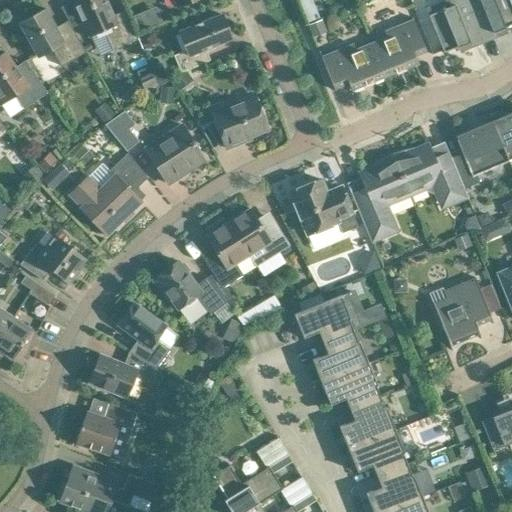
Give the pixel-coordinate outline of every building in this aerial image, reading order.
[(71,0),(88,38),(104,31),(112,51),(137,40),(124,11),(113,16),(106,0),(71,0)] [(483,41),(465,0),(445,0),(448,7),(445,9),(444,7),(441,8),(442,10),(428,15),(443,53),(458,47),(457,45),(463,43),(464,45),(469,43),(470,46),(483,41)] [(465,0),(483,41),(495,36),(494,32),(498,31),(498,29),(503,26),(504,28),(511,25),(511,6),(509,0),(465,0)] [(61,66),(85,53),(71,26),(59,33),(45,9),(19,23),(37,57),(52,49),(61,66)] [(221,14),(179,32),(186,50),(173,55),(180,72),(210,60),(205,49),(231,39),(221,14)] [(387,37),(371,44),(386,80),(385,77),(417,64),(418,67),(419,66),(415,56),(425,52),(426,55),(427,54),(412,18),(411,19),(412,20),(385,32),(387,37)] [(386,80),(371,44),(355,50),(352,45),(322,57),(321,56),(320,56),(335,92),(334,89),(348,83),(352,93),(353,93),(352,90),(384,77),(385,80),(386,80)] [(0,104),(14,95),(23,109),(47,93),(29,67),(19,73),(5,53),(0,56),(0,104)] [(158,86),(154,77),(141,83),(146,95),(158,86)] [(211,113),(226,148),(240,142),(240,140),(268,129),(254,96),(211,113)] [(135,124),(124,112),(105,125),(127,151),(139,142),(128,129),(135,124)] [(511,116),(511,117),(493,124),(492,121),(491,121),(508,162),(511,159),(511,116)] [(508,162),(491,121),(492,125),(456,140),(461,153),(449,158),(451,162),(463,189),(479,182),(476,175),(508,162)] [(182,125),(145,149),(168,184),(169,183),(168,183),(180,175),(178,171),(186,166),(189,170),(203,160),(203,161),(204,160),(182,125)] [(438,167),(430,148),(428,145),(414,151),(413,149),(393,154),(392,154),(409,194),(424,188),(425,189),(433,192),(435,192),(439,201),(449,197),(452,203),(466,197),(466,199),(467,198),(463,189),(451,162),(438,167)] [(132,193),(147,178),(127,153),(109,171),(114,175),(100,189),(88,177),(69,195),(81,207),(80,208),(106,236),(122,220),(124,222),(133,213),(132,211),(141,202),(132,193)] [(409,194),(392,154),(392,155),(374,165),(375,167),(359,174),(364,187),(350,193),(371,243),(372,242),(371,241),(390,233),(393,225),(385,204),(409,194)] [(330,202),(326,193),(320,179),(289,192),(307,235),(337,222),(342,233),(357,227),(351,213),(352,213),(341,186),(340,187),(344,197),(330,202)] [(249,209),(228,222),(249,256),(256,269),(258,268),(263,277),(286,263),(279,252),(289,246),(273,219),(260,227),(249,209)] [(249,256),(228,222),(206,236),(217,254),(205,261),(221,288),(243,275),(236,264),(249,256)] [(86,260),(54,236),(44,249),(36,243),(20,263),(42,280),(51,269),(69,282),(86,260)] [(12,260),(2,253),(0,256),(0,262),(8,268),(12,260)] [(363,257),(360,263),(364,274),(379,268),(373,253),(363,257)] [(235,315),(226,303),(206,277),(196,285),(178,261),(152,280),(163,295),(165,293),(178,309),(196,296),(210,315),(214,312),(223,324),(235,315)] [(511,269),(499,274),(511,305),(511,267),(511,268),(511,269)] [(31,290),(35,282),(25,276),(20,283),(31,290)] [(494,324),(475,278),(474,278),(474,279),(443,291),(446,299),(434,304),(433,303),(432,303),(452,352),(453,351),(451,345),(478,334),(481,340),(482,340),(476,326),(491,320),(493,324),(494,324)] [(35,282),(31,290),(28,293),(47,306),(54,295),(35,282)] [(350,319),(341,295),(294,314),(303,338),(310,336),(310,335),(318,332),(323,343),(353,330),(349,320),(350,319)] [(138,339),(128,352),(157,368),(170,350),(156,339),(165,327),(133,303),(117,324),(138,339)] [(0,336),(13,317),(0,308),(0,336)] [(400,309),(370,321),(378,341),(408,328),(400,309)] [(32,329),(13,317),(0,336),(0,350),(12,359),(32,329)] [(357,341),(353,330),(323,343),(327,354),(318,357),(312,359),(321,382),(368,363),(359,340),(357,341)] [(391,369),(400,365),(394,350),(385,354),(391,369)] [(150,383),(157,368),(128,352),(123,365),(99,355),(89,382),(126,397),(134,377),(150,383)] [(377,386),(368,363),(321,382),(330,405),(336,402),(345,399),(349,409),(380,397),(376,386),(377,386)] [(224,386),(231,398),(253,386),(246,374),(224,386)] [(480,421),(493,454),(506,449),(504,445),(511,442),(511,390),(501,395),(503,400),(495,403),(499,414),(480,421)] [(200,411),(206,399),(194,393),(188,406),(200,411)] [(384,407),(380,397),(349,409),(354,420),(345,424),(338,426),(348,449),(395,430),(386,407),(384,407)] [(109,454),(114,439),(127,443),(137,413),(107,403),(103,417),(86,412),(75,443),(109,454)] [(464,423),(453,427),(459,442),(470,437),(464,423)] [(404,452),(395,430),(348,449),(357,472),(363,469),(372,465),(376,476),(407,464),(402,452),(404,452)] [(287,455),(269,466),(273,473),(291,462),(287,455)] [(411,474),(407,464),(376,476),(381,487),(372,491),(372,490),(365,493),(372,511),(383,511),(422,497),(413,473),(411,474)] [(283,489),(273,473),(269,466),(264,469),(241,484),(230,468),(231,467),(229,465),(212,476),(226,499),(224,500),(231,511),(243,511),(258,503),(259,504),(283,489)] [(98,480),(99,476),(71,466),(59,501),(85,510),(84,511),(107,511),(111,500),(129,506),(133,495),(151,502),(158,485),(128,474),(122,489),(98,480)] [(484,466),(465,474),(467,479),(472,493),(492,485),(484,466)] [(314,469),(293,481),(303,498),(324,487),(314,469)] [(311,494),(293,505),(296,511),(297,511),(315,501),(311,494)] [(428,511),(422,497),(383,511),(428,511)] [(296,511),(293,505),(288,508),(282,511),(263,511),(259,504),(258,503),(243,511),(296,511)]
